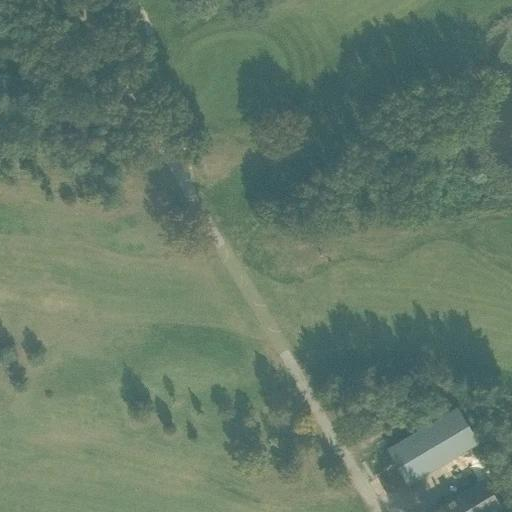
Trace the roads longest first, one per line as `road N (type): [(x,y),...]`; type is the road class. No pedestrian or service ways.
road 1 (track): [(377,511),(151,110)]
road 2 (unclassified): [(0,117),(151,110),(82,0)]
